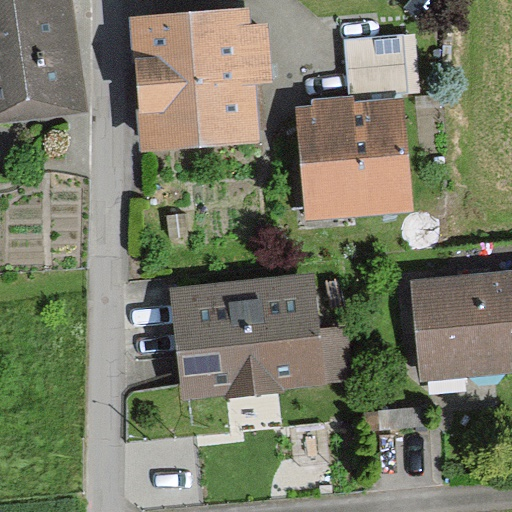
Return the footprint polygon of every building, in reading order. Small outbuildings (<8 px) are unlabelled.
[(51,0),(0,0),(0,110),(66,101),(51,0)] [(154,26),(147,27),(156,139),(242,132),(238,82),(265,80),(261,28),(233,30),(232,14),(154,20),(154,26)] [(401,37),(346,42),(351,96),(406,91),(401,37)] [(394,111),(311,118),(314,162),(303,163),(306,198),(317,197),(318,208),(402,201),(394,111)] [(460,282),(414,287),(422,374),(469,370),(470,376),(479,383),(496,382),(504,374),(503,367),(511,365),(511,277),(474,281),(474,288),(461,289),(460,282)] [(214,308),(180,311),(188,386),(316,373),(317,383),(348,380),(343,333),(312,336),(308,298),(248,304),(246,288),(212,291),(214,308)]
